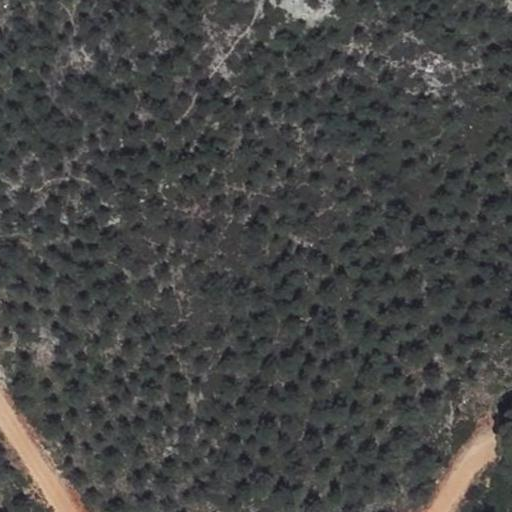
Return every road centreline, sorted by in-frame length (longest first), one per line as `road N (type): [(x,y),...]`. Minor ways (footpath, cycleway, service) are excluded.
road 1 (track): [(65,511),(0,407)]
road 2 (track): [(511,432),(488,433),(429,511)]
